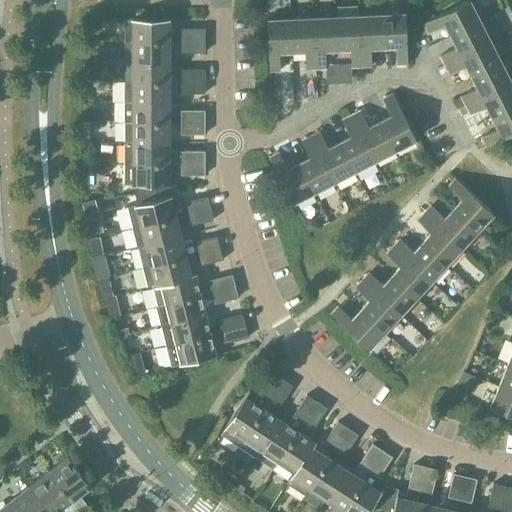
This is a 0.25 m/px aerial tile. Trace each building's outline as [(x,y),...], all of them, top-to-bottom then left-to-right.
[(451,37),(480,22),(470,1),(425,24),(430,33),(446,25),(451,37)] [(405,15),(383,16),(385,48),(398,47),(398,64),(407,64),(405,15)] [(385,48),(383,16),(361,17),(363,66),(373,66),(372,49),(385,48)] [(363,66),(361,17),(338,18),(340,50),(352,49),(353,67),(363,66)] [(340,50),(338,18),(315,19),(317,68),(328,68),(327,51),(340,50)] [(134,42),(169,42),(169,19),(126,20),(126,42),(134,42)] [(292,20),(293,52),(306,52),(307,69),(317,68),(315,19),(292,20)] [(281,53),(293,52),(292,20),(269,21),(271,71),(281,70),(281,53)] [(446,65),(491,42),(480,22),(451,37),(457,48),(442,56),(446,65)] [(182,42),(206,42),(206,30),(182,29),(182,42)] [(169,62),(169,42),(134,42),(126,42),(126,62),(134,62),(169,62)] [(206,53),(206,42),(182,42),(182,53),(206,53)] [(472,77),(501,62),(491,42),(446,65),(451,74),(466,66),(472,77)] [(169,82),(182,82),(206,82),(206,70),(169,70),(169,62),(134,62),(126,62),(126,82),(169,82)] [(466,105),(511,82),(501,62),(472,77),(478,88),(462,96),(466,105)] [(126,103),(169,103),(169,82),(126,82),(126,103)] [(206,94),(206,82),(182,82),(182,94),(206,94)] [(511,83),(511,82),(466,105),(471,114),(487,106),(493,117),(511,107),(511,83)] [(380,121),(395,150),(417,139),(394,94),(384,99),(392,115),(380,121)] [(126,123),(169,123),(169,103),(126,103),(126,123)] [(511,107),(493,117),(499,129),(483,137),(488,146),(511,134),(511,107)] [(182,123),(206,123),(206,111),(182,111),(182,123)] [(351,116),(375,161),(395,150),(380,121),(369,127),(360,111),(351,116)] [(355,172),(375,161),(351,116),(343,121),(351,136),(339,142),(355,172)] [(83,123),(83,144),(90,144),(91,123),(83,123)] [(169,123),(126,123),(126,143),(169,143),(169,123)] [(206,135),(206,123),(182,123),(182,135),(206,135)] [(355,172),(339,142),(328,148),(320,132),(311,137),(334,182),(355,172)] [(298,163),(314,193),(334,182),(311,137),(302,142),(310,157),(298,163)] [(182,164),(206,164),(206,152),(169,153),(169,143),(126,143),(126,164),(169,164),(169,163),(182,164)] [(511,166),(511,146),(502,157),(511,166)] [(294,203),(314,193),(298,163),(287,169),(279,154),(271,158),(294,203)] [(169,186),(169,164),(126,164),(126,185),(134,185),(134,186),(169,186)] [(206,176),(206,164),(182,164),(182,176),(206,176)] [(454,208),(478,230),(493,213),(456,179),(449,187),(463,199),(454,208)] [(209,198),(186,203),(173,206),(171,197),(141,205),(139,197),(127,200),(134,229),(176,218),(189,215),(211,209),(209,198)] [(432,206),(426,213),(463,247),(478,230),(454,208),(445,218),(432,206)] [(214,221),(211,209),(189,215),(191,226),(214,221)] [(463,247),(426,213),(419,220),(432,232),(423,241),(447,263),(463,247)] [(139,248),(181,238),(176,218),(134,229),(139,248)] [(219,237),(195,243),(198,254),(221,248),(219,237)] [(186,257),(198,254),(195,243),(183,246),(181,238),(139,248),(144,268),(186,257)] [(447,263),(423,241),(414,251),(401,239),(395,246),(432,280),(447,263)] [(393,275),(417,297),(432,280),(395,246),(388,254),(401,266),(393,275)] [(224,260),(221,248),(198,254),(201,266),(224,260)] [(190,275),(186,257),(144,268),(149,287),(195,275),(195,274),(190,275)] [(371,273),(364,280),(401,314),(417,297),(393,275),(384,285),(371,273)] [(159,307),(167,305),(201,296),(195,275),(149,287),(149,288),(154,287),(159,307)] [(213,293),(236,287),(233,275),(210,281),(213,293)] [(401,314),(364,280),(357,287),(371,300),(362,309),(386,331),(401,314)] [(239,298),(236,287),(213,293),(216,304),(239,298)] [(162,327),(206,316),(201,296),(167,305),(159,307),(157,307),(162,327)] [(386,331),(362,309),(353,319),(340,307),(333,315),(370,349),(386,331)] [(223,332),(246,326),(244,315),(220,321),(223,332)] [(206,316),(162,327),(167,346),(211,335),(206,316)] [(434,316),(425,326),(435,335),(444,325),(434,316)] [(249,338),(246,326),(223,332),(226,344),(249,338)] [(129,328),(118,331),(120,338),(131,335),(129,328)] [(211,335),(167,346),(172,367),(182,365),(216,357),(211,335)] [(511,365),(509,364),(500,385),(511,390),(511,365)] [(271,400),(284,380),(274,373),(261,393),(253,404),(245,399),(222,435),(240,447),(264,411),(271,400)] [(284,380),(271,400),(281,406),(294,386),(284,380)] [(511,390),(500,385),(491,407),(511,415),(511,390)] [(459,387),(454,396),(465,401),(469,392),(459,387)] [(295,416),(305,422),(318,402),(308,396),(295,416)] [(328,409),(318,402),(305,422),(315,429),(328,409)] [(257,458),(281,422),(264,411),(240,447),(257,458)] [(298,433),(305,422),(295,416),(288,426),(281,422),(257,458),(274,470),(279,462),(298,433)] [(337,449),(350,429),(340,422),(327,442),(337,449)] [(350,429),(337,449),(346,455),(360,435),(350,429)] [(289,485),(312,449),(310,448),(314,443),(298,433),(279,462),(293,471),(290,476),(293,477),(288,484),(289,485)] [(364,483),(371,471),(384,451),(374,444),(353,476),(346,471),(328,500),(345,511),(364,483)] [(310,489),(329,460),(312,449),(289,485),(306,496),(310,489)] [(394,458),(384,451),(371,471),(381,477),(394,458)] [(49,472),(78,510),(85,505),(79,496),(91,487),(68,457),(49,472)] [(328,500),(346,471),(329,460),(310,489),(328,500)] [(421,491),(427,467),(415,464),(410,488),(421,491)] [(439,470),(427,467),(421,491),(433,494),(439,470)] [(381,477),(371,471),(364,483),(345,511),(346,511),(366,511),(371,505),(383,509),(392,488),(383,486),(379,491),(374,488),(381,477)] [(75,511),(78,510),(49,472),(31,486),(50,511),(57,511),(64,507),(67,511),(75,511)] [(461,500),(466,477),(455,474),(449,497),(461,500)] [(466,477),(461,500),(472,503),(478,480),(466,477)] [(501,510),(506,487),(495,484),(489,507),(501,510)] [(13,499),(22,511),(50,511),(31,486),(13,499)] [(511,511),(511,487),(506,487),(501,510),(511,511)] [(416,511),(418,504),(421,491),(410,488),(408,496),(398,494),(399,490),(392,488),(383,509),(393,511),(416,511)] [(22,511),(13,499),(0,509),(0,511),(22,511)]
